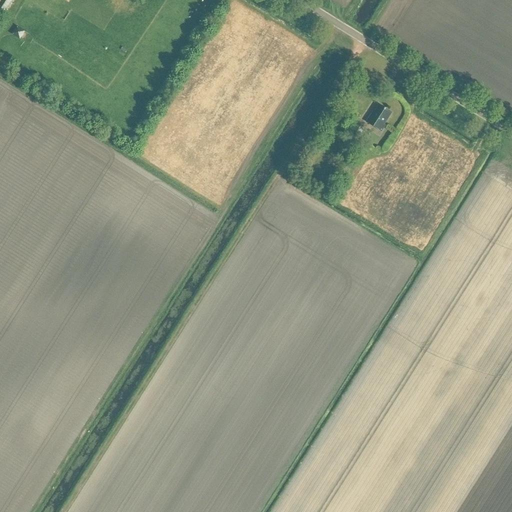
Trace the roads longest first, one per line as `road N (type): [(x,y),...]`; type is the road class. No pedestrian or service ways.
road 1 (track): [(65,511),(389,0)]
road 2 (track): [(339,24),(35,511)]
road 3 (unclassified): [(511,132),(299,0)]
